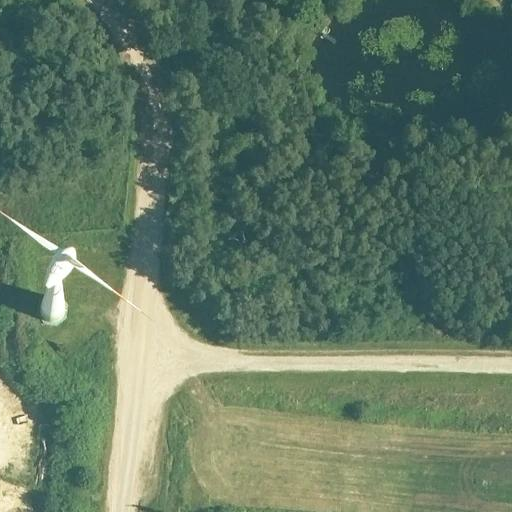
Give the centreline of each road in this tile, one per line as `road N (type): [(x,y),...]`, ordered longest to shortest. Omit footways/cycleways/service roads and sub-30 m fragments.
road 1 (track): [(118,511),(159,160),(145,88),(88,0)]
road 2 (track): [(139,367),(511,369)]
